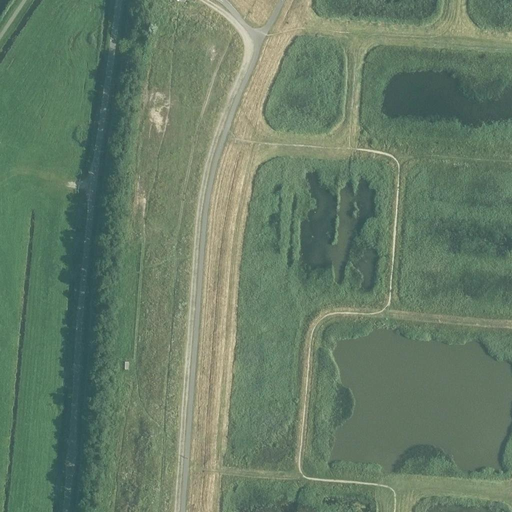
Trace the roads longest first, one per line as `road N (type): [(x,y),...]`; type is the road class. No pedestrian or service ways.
road 1 (track): [(202,0),(237,27),(248,48),(204,181),(174,511)]
road 2 (unclassified): [(66,511),(84,269),(119,0)]
